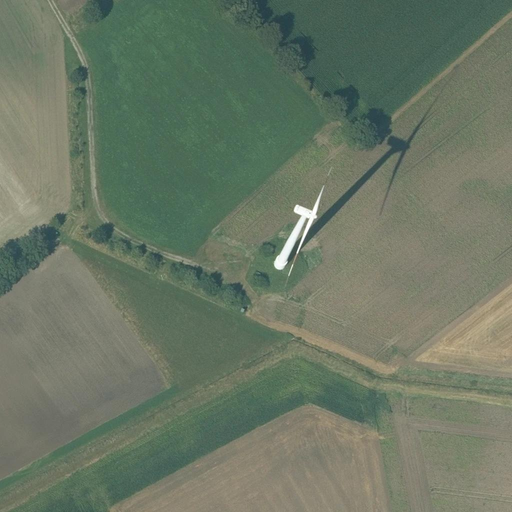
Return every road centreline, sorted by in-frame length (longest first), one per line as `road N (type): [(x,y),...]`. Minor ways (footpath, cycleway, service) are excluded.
road 1 (track): [(45,0),(80,65),(92,186),(117,224),(161,256),(268,264)]
road 2 (track): [(364,136),(511,8)]
